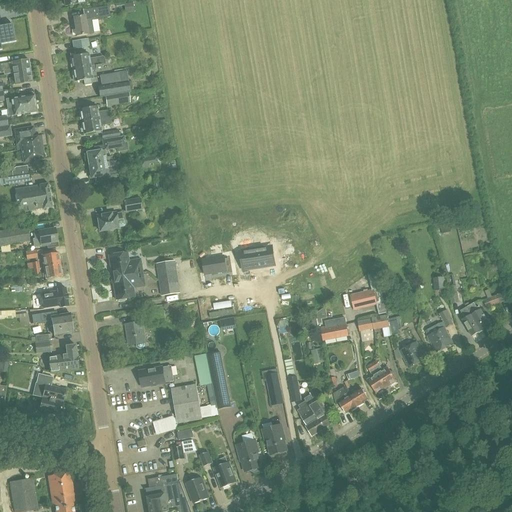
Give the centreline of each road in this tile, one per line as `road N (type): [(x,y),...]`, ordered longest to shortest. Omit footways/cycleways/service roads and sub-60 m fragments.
road 1 (tertiary): [(115,511),(31,0)]
road 2 (secondary): [(227,511),(511,337)]
